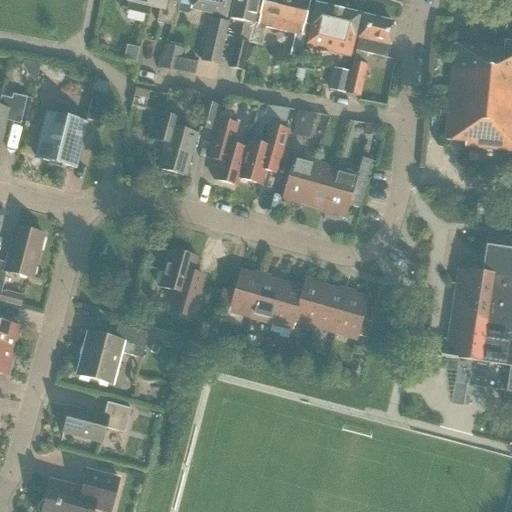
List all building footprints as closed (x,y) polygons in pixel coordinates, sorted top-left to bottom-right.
[(156,23),(173,27),(177,14),(179,0),(126,0),(127,1),(160,8),(156,23)] [(179,0),(177,14),(190,17),(192,10),(193,0),(179,0)] [(230,0),(193,0),(192,10),(212,15),(211,19),(210,19),(200,62),(219,66),(228,23),(225,22),(230,0)] [(237,22),(243,24),(239,41),(235,40),(229,69),(242,72),(248,43),(249,43),(253,24),(258,0),(233,0),(229,19),(237,21),(237,22)] [(296,0),(263,0),(257,25),(253,24),(249,43),(260,46),(264,28),(295,35),(289,56),(299,59),(307,25),(303,25),(308,3),(296,0)] [(314,4),(306,38),(330,44),(329,50),(343,53),(346,37),(353,38),(358,15),(314,4)] [(365,55),(386,59),(393,28),(390,22),(362,16),(344,95),(358,98),(365,67),(362,66),(365,55)] [(511,43),(503,43),(502,50),(453,45),(450,71),(511,76),(511,43)] [(165,47),(159,69),(177,73),(182,51),(165,47)] [(328,91),(344,95),(349,72),(333,69),(328,91)] [(511,152),(511,76),(450,71),(443,141),(463,143),(463,147),(511,152)] [(93,92),(86,121),(98,124),(105,95),(93,92)] [(0,147),(6,122),(20,125),(26,99),(12,95),(11,100),(0,97),(0,98),(0,147)] [(196,127),(213,132),(219,107),(202,103),(196,127)] [(220,111),(218,120),(229,123),(231,114),(220,111)] [(293,127),(311,131),(314,114),(296,111),(293,127)] [(186,177),(197,135),(180,130),(182,121),(153,113),(146,141),(164,146),(158,170),(186,177)] [(36,159),(74,168),(85,124),(48,114),(36,159)] [(239,180),(238,180),(246,150),(232,147),(238,125),(229,123),(218,120),(207,159),(219,162),(214,181),(237,187),(239,180)] [(378,127),(365,125),(363,135),(376,137),(378,127)] [(262,147),(248,143),(246,150),(238,180),(239,180),(261,186),(264,172),(276,175),(288,132),(268,126),(262,147)] [(281,200),(303,206),(315,164),(293,158),(281,200)] [(303,206),(324,212),(336,170),(315,164),(303,206)] [(357,176),(336,170),(324,212),(345,218),(357,176)] [(6,273),(32,279),(43,236),(15,229),(6,264),(0,262),(0,295),(0,296),(1,290),(6,273)] [(511,239),(486,236),(481,274),(457,271),(444,359),(509,369),(504,407),(511,407),(511,239)] [(195,260),(197,260),(198,259),(168,251),(168,252),(170,253),(168,261),(165,260),(162,272),(164,272),(160,287),(158,287),(158,288),(175,293),(170,309),(179,312),(178,315),(192,319),(201,289),(188,285),(195,260)] [(228,313),(249,320),(261,277),(240,271),(233,293),(223,290),(216,314),(227,317),(228,313)] [(261,277),(249,320),(270,325),(282,283),(261,277)] [(293,324),(294,324),(314,329),(326,287),(304,281),(302,289),(293,324)] [(282,283),(270,325),(271,326),(269,333),(279,335),(278,338),(287,340),(289,331),(291,331),(294,324),(293,324),(302,289),(282,283)] [(314,329),(335,335),(346,293),(326,287),(314,329)] [(24,296),(1,290),(0,296),(0,295),(0,303),(20,309),(24,296)] [(356,341),(368,299),(346,293),(335,335),(356,341)] [(210,326),(197,322),(191,341),(204,345),(210,326)] [(0,349),(13,352),(19,329),(0,323),(0,349)] [(119,353),(141,359),(148,334),(118,326),(113,341),(89,334),(78,377),(110,385),(119,353)] [(300,344),(289,341),(286,352),(296,356),(300,344)] [(0,374),(6,376),(13,352),(0,349),(0,374)] [(61,443),(64,434),(101,444),(105,429),(124,434),(131,410),(107,404),(103,417),(69,408),(60,442),(61,443)] [(92,511),(93,510),(100,511),(110,511),(119,479),(87,471),(82,489),(50,481),(44,502),(40,505),(38,508),(38,511),(92,511)]
